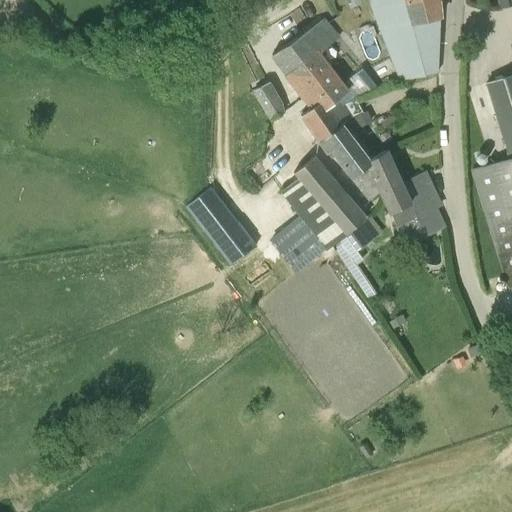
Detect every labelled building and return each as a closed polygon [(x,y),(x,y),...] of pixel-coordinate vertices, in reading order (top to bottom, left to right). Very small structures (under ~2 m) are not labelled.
[(359,0),(345,0),(349,8),(361,4),(359,0)] [(367,0),(399,80),(417,77),(437,73),(439,18),(438,0),(367,0)] [(271,54),(290,81),(312,111),(302,118),(318,143),(343,125),(334,112),(351,100),(350,100),(338,84),(314,54),(338,38),(323,18),(271,54)] [(356,98),(379,89),(364,67),(338,84),(350,100),(356,98)] [(509,158),(511,157),(511,74),(486,83),(509,158)] [(269,120),(283,113),(268,82),(254,89),(269,120)] [(334,112),(343,125),(360,112),(351,100),(334,112)] [(370,160),(369,159),(343,125),(318,143),(326,153),(330,150),(351,178),(366,166),(368,170),(370,167),(368,161),(370,160)] [(442,226),(440,221),(434,208),(440,205),(425,172),(401,182),(385,150),(369,159),(370,160),(368,161),(370,167),(368,170),(379,192),(388,214),(403,244),(442,226)] [(278,191),(299,216),(270,239),(296,271),(325,249),(332,244),(363,220),(365,218),(313,157),(293,173),(296,177),(278,191)] [(511,157),(509,158),(472,170),(509,290),(511,289),(511,157)] [(366,166),(351,178),(368,201),(379,192),(368,170),(366,166)] [(185,207),(230,266),(255,246),(210,187),(185,207)] [(363,220),(332,244),(350,270),(363,260),(356,251),(376,235),(363,220)] [(388,322),(392,329),(405,321),(401,314),(388,322)]
